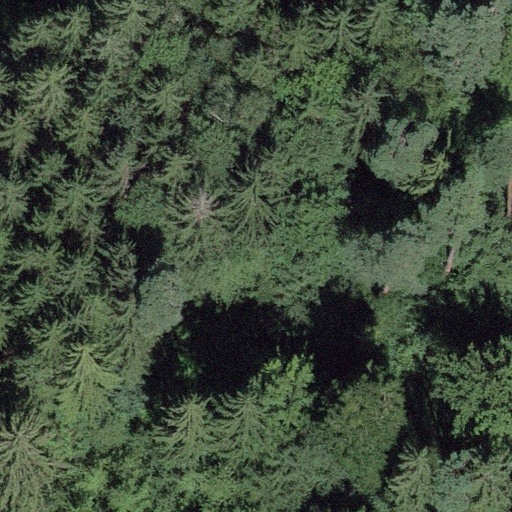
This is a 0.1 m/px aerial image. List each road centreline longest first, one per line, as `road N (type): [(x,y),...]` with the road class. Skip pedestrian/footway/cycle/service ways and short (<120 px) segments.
road 1 (track): [(0,114),(333,511)]
road 2 (track): [(192,340),(355,224),(400,163),(418,97),(416,0)]
road 3 (track): [(0,66),(153,0)]
